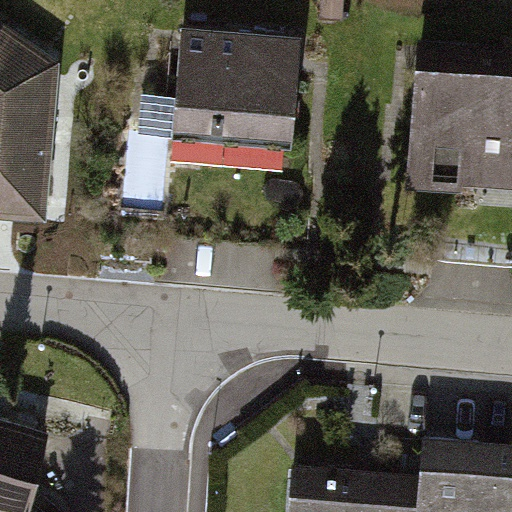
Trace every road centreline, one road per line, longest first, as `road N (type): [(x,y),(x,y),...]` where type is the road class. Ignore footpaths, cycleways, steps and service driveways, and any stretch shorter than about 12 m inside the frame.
road 1 (residential): [(172,322),(511,348)]
road 2 (residential): [(160,511),(172,322)]
road 3 (residential): [(0,305),(172,322)]
